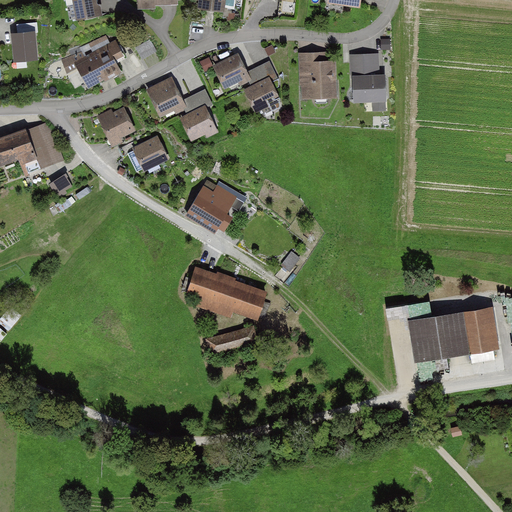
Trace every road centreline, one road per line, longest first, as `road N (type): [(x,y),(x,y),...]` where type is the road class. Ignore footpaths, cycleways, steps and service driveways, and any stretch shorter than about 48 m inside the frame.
road 1 (track): [(0,370),(161,450),(511,390)]
road 2 (residential): [(57,107),(97,101),(214,42),(287,33),(356,38),(380,26),(396,0)]
road 3 (track): [(497,511),(278,282)]
road 4 (residential): [(278,282),(107,176),(57,107)]
